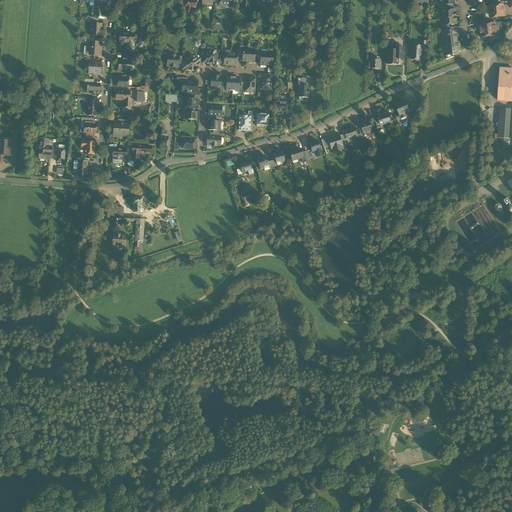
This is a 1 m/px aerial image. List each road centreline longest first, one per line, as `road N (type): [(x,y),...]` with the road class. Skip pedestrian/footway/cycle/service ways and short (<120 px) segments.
road 1 (residential): [(200,159),(296,135),(468,61)]
road 2 (residential): [(0,179),(111,188),(169,162),(200,159)]
road 3 (residential): [(112,0),(98,173)]
road 4 (residential): [(254,71),(205,70),(200,159)]
road 5 (residential): [(477,177),(484,55)]
